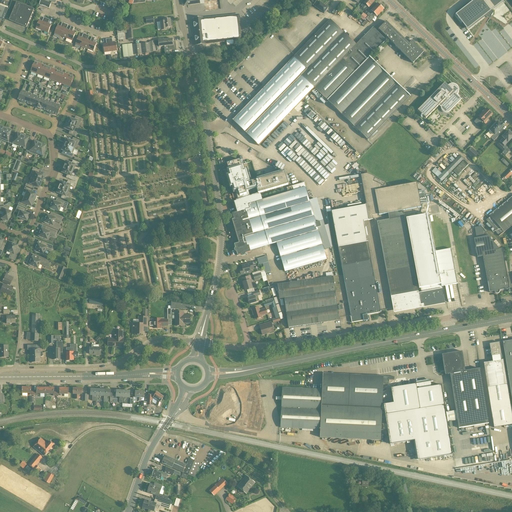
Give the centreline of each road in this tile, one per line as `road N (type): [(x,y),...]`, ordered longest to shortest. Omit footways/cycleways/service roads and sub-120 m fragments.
road 1 (tertiary): [(198,342),(218,273),(221,217),(178,0)]
road 2 (secondary): [(207,373),(481,323)]
road 3 (residential): [(511,305),(248,346)]
road 4 (tertiary): [(511,118),(388,0)]
road 5 (tertiary): [(127,511),(151,446),(187,387)]
road 6 (residential): [(14,369),(20,332),(13,266),(24,234)]
